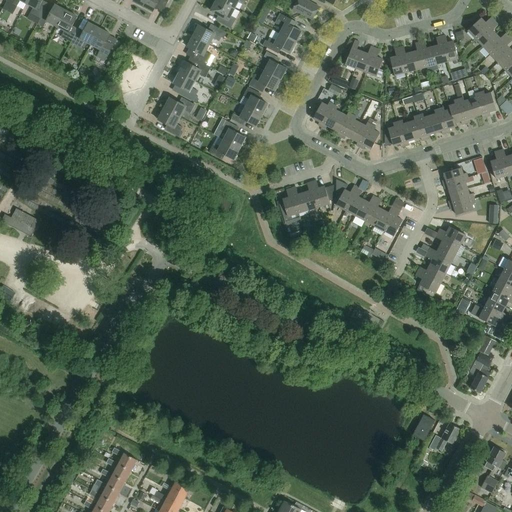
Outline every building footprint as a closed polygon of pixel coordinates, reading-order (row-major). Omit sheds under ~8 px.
[(21,0),(18,7),(24,10),(27,4),(21,0)] [(41,19),(44,13),(47,8),(41,5),(43,0),(29,0),(27,4),(34,7),(31,14),(41,19)] [(162,0),(165,1),(166,0),(147,0),(144,7),(154,12),(159,0),(162,0)] [(231,16),(235,9),(218,0),(217,0),(211,11),(221,16),(218,22),(231,29),(236,19),(231,16)] [(245,4),(246,0),(218,0),(235,9),(239,1),(245,4)] [(313,20),(320,7),(306,0),(298,0),(293,10),(313,20)] [(58,27),(66,11),(55,5),(49,16),(44,13),(41,19),(38,24),(44,27),(47,21),(58,27)] [(71,42),(77,31),(72,28),(78,17),(66,11),(58,27),(65,31),(61,37),(71,42)] [(296,43),(302,32),(291,26),(294,21),(280,14),(275,23),(284,27),(280,34),(296,43)] [(476,39),(495,21),(491,18),(486,23),(481,19),(468,31),(476,39)] [(484,47),(497,34),(492,30),(498,25),(495,21),(476,39),(484,47)] [(92,45),(100,29),(89,23),(83,34),(77,31),(71,42),(81,48),(85,41),(92,45)] [(224,39),(227,33),(214,26),(211,32),(200,25),(194,37),(210,45),(213,38),(220,42),(222,38),(224,39)] [(100,29),(92,45),(100,49),(97,54),(100,56),(99,57),(105,60),(111,49),(105,46),(111,35),(100,29)] [(467,29),(458,32),(462,43),(471,40),(467,29)] [(491,55),(510,37),(506,33),(501,39),(497,34),(484,47),(491,55)] [(291,54),(296,43),(280,34),(277,41),(270,38),(268,42),(266,41),(263,46),(277,53),(279,48),(291,54)] [(448,62),(459,59),(454,42),(448,43),(446,36),(441,37),(448,62)] [(206,52),(210,45),(194,37),(188,48),(199,54),(196,60),(200,62),(207,65),(212,55),(206,52)] [(437,65),(448,62),(441,37),(437,38),(439,46),(433,47),(437,65)] [(498,62),(511,50),(507,46),(511,41),(511,39),(510,37),(491,55),(498,62)] [(246,41),(243,47),(248,50),(251,44),(246,41)] [(356,69),(363,52),(357,50),(360,43),(355,41),(346,65),(356,69)] [(438,68),(437,65),(433,47),(427,49),(425,41),(420,42),(427,67),(428,71),(438,68)] [(417,70),(427,67),(420,42),(416,44),(418,51),(412,53),(417,70)] [(366,73),(376,49),(371,47),(368,54),(363,52),(356,69),(366,73)] [(417,70),(412,53),(406,54),(404,47),(400,48),(406,73),(417,70)] [(395,76),(406,73),(400,48),(395,49),(397,57),(391,58),(395,76)] [(380,69),(383,60),(377,58),(380,50),(376,49),(366,73),(377,77),(380,69)] [(506,70),(511,64),(511,50),(498,62),(506,70)] [(281,80),(287,69),(276,63),(278,58),(267,52),(265,57),(271,60),(265,71),(281,80)] [(200,62),(197,68),(186,62),(180,73),(196,81),(199,75),(206,78),(211,68),(207,65),(200,62)] [(486,67),(481,71),(484,75),(489,70),(486,67)] [(465,69),(458,72),(460,79),(466,77),(467,77),(465,69)] [(275,91),(281,80),(265,71),(262,78),(255,75),(250,85),(261,91),(264,85),(275,91)] [(192,88),(196,81),(180,73),(174,84),(185,90),(182,96),(195,103),(196,102),(197,99),(198,97),(196,96),(198,92),(192,88)] [(234,85),(237,78),(231,76),(228,82),(234,85)] [(334,77),(331,83),(346,89),(348,82),(334,77)] [(342,90),(332,85),(329,91),(339,96),(342,90)] [(262,115),(268,104),(257,98),(260,93),(249,87),(244,97),(250,100),(246,107),(262,115)] [(480,93),(487,117),(491,116),(490,112),(497,110),(491,93),(485,95),(484,92),(480,93)] [(422,93),(415,95),(418,102),(424,100),(422,93)] [(483,118),(487,117),(480,93),(475,94),(476,98),(470,100),(476,117),(482,115),(483,118)] [(191,114),(195,105),(184,99),(182,104),(171,98),(165,109),(180,118),(184,111),(191,114)] [(476,117),(470,100),(465,101),(464,98),(459,100),(466,124),(470,122),(469,119),(476,117)] [(462,125),(466,124),(459,100),(454,101),(455,104),(449,106),(450,110),(451,110),(455,123),(461,121),(462,125)] [(322,127),(334,105),(330,103),(328,106),(322,103),(314,119),(320,122),(318,125),(322,127)] [(505,112),(510,108),(505,103),(501,108),(505,112)] [(333,129),(342,113),(336,110),(338,107),(334,105),(322,127),(326,129),(328,126),(333,129)] [(257,126),(262,115),(246,107),(241,118),(234,114),(232,119),(243,125),(245,120),(257,126)] [(201,108),(199,113),(204,116),(207,111),(201,108)] [(451,110),(450,110),(445,111),(444,108),(439,109),(447,133),(451,132),(450,129),(456,127),(455,123),(451,110)] [(177,124),(180,118),(165,109),(159,120),(170,126),(167,131),(180,138),(183,133),(181,132),(183,128),(177,124)] [(443,135),(447,133),(439,109),(435,111),(436,114),(430,116),(436,133),(442,131),(443,135)] [(341,137),(353,115),(349,113),(347,116),(342,113),(333,129),(339,132),(337,135),(341,137)] [(436,133),(430,116),(424,118),(423,114),(419,116),(426,140),(430,139),(429,135),(436,133)] [(352,139),(361,123),(356,121),(357,117),(353,115),(341,137),(345,139),(347,136),(352,139)] [(422,141),(426,140),(419,116),(414,117),(415,121),(410,123),(415,140),(421,138),(422,141)] [(240,149),(246,138),(235,132),(237,126),(226,121),(221,130),(228,133),(224,140),(240,149)] [(415,140),(410,123),(404,124),(403,121),(398,122),(406,146),(410,145),(409,142),(415,140)] [(402,148),(406,146),(398,122),(394,124),(395,127),(385,130),(385,147),(393,144),(394,146),(401,144),(402,148)] [(360,147),(372,125),(368,123),(366,126),(361,123),(352,139),(358,142),(357,145),(360,147)] [(372,149),(380,134),(375,131),(376,127),(372,125),(360,147),(364,149),(366,146),(372,149)] [(234,160),(240,149),(224,140),(221,147),(214,144),(209,153),(220,159),(223,154),(234,160)] [(511,174),(511,155),(506,157),(504,150),(499,151),(507,176),(511,174)] [(496,179),(507,176),(499,151),(495,153),(497,160),(491,162),(496,179)] [(444,185),(468,178),(467,173),(463,174),(462,168),(444,173),(446,180),(443,181),(444,185)] [(451,194),(468,189),(466,183),(470,182),(468,178),(444,185),(445,189),(449,188),(451,194)] [(346,211),(359,188),(354,186),(351,193),(346,190),(348,185),(335,179),(335,199),(339,201),(337,206),(346,211)] [(320,207),(330,204),(330,201),(334,200),(334,186),(326,188),(325,186),(319,188),(317,181),(312,182),(320,207)] [(310,210),(320,207),(312,182),(307,184),(310,191),(304,193),(310,210)] [(310,210),(304,193),(298,195),(296,187),(292,189),(299,213),(310,210)] [(356,216),(364,200),(359,197),(363,190),(359,188),(346,211),(356,216)] [(299,213),(292,189),(287,190),(289,198),(283,200),(286,207),(279,209),(285,226),(291,224),(291,223),(300,220),(298,214),(299,213)] [(450,206),(474,198),(473,194),(470,195),(468,189),(451,194),(453,201),(449,202),(450,206)] [(366,221),(378,198),(373,196),(370,203),(364,200),(356,216),(366,221)] [(375,226),(384,210),(378,207),(382,201),(378,198),(366,221),(375,226)] [(472,204),(476,203),(474,198),(450,206),(452,210),(455,209),(457,215),(474,210),(472,204)] [(397,208),(400,201),(396,199),(392,206),(397,208)] [(397,208),(401,211),(405,204),(400,201),(397,208)] [(382,236),(385,231),(397,208),(392,206),(389,213),(384,210),(375,226),(372,231),(382,236)] [(498,226),(499,208),(491,207),(490,225),(498,226)] [(397,218),(401,211),(397,208),(385,231),(394,236),(403,220),(397,218)] [(35,230),(39,221),(17,209),(12,218),(5,214),(2,220),(33,236),(36,230),(35,230)] [(461,245),(466,235),(450,227),(447,232),(440,229),(438,233),(461,245)] [(499,231),(496,235),(503,242),(507,237),(499,231)] [(466,248),(461,245),(438,233),(436,237),(443,241),(440,246),(456,255),(461,257),(466,248)] [(494,239),(490,246),(500,251),(504,243),(494,239)] [(423,244),(421,248),(428,252),(430,248),(423,244)] [(451,264),(456,255),(440,246),(437,252),(430,248),(428,252),(451,264)] [(380,248),(376,252),(384,260),(388,256),(380,248)] [(456,267),(451,264),(428,252),(426,257),(433,260),(430,266),(446,274),(451,276),(456,267)] [(441,283),(446,274),(430,266),(427,271),(420,267),(418,272),(441,283)] [(511,273),(505,270),(500,280),(511,286),(511,273)] [(436,293),(441,283),(418,272),(416,276),(423,279),(420,285),(436,293)] [(511,286),(500,280),(495,289),(511,298),(511,286)] [(14,293),(3,285),(0,288),(0,301),(6,306),(14,293)] [(511,303),(511,298),(495,289),(490,299),(505,307),(508,302),(511,303)] [(503,312),(505,307),(490,299),(485,308),(507,320),(510,316),(503,312)] [(460,304),(456,311),(462,314),(466,306),(460,304)] [(476,305),(471,314),(480,318),(484,309),(476,305)] [(377,335),(387,321),(363,306),(356,318),(357,319),(355,321),(377,335)] [(505,325),(507,320),(485,308),(484,309),(480,318),(496,327),(498,321),(505,325)] [(492,349),(496,342),(486,337),(479,351),(489,356),(492,349)] [(470,388),(472,388),(480,393),(488,378),(490,373),(486,371),(492,360),(480,353),(476,360),(470,372),(477,376),(470,388)] [(423,444),(434,423),(423,417),(412,438),(423,444)] [(453,445),(461,430),(450,424),(442,439),(436,436),(430,446),(442,452),(447,442),(453,445)] [(502,460),(505,453),(505,451),(500,448),(499,450),(494,447),(491,453),(489,452),(485,460),(487,461),(485,467),(493,471),(496,466),(504,470),(507,462),(502,460)] [(125,454),(119,465),(132,471),(137,461),(125,454)] [(417,464),(425,468),(428,463),(425,461),(429,455),(426,454),(422,460),(420,459),(417,464)] [(115,462),(109,459),(106,463),(113,467),(115,462)] [(119,465),(113,475),(126,482),(132,471),(119,465)] [(113,475),(108,486),(120,493),(126,482),(113,475)] [(497,482),(487,476),(481,488),(491,493),(497,482)] [(185,500),(190,489),(176,482),(173,489),(169,487),(167,490),(171,492),(185,500)] [(108,486),(102,496),(115,503),(120,493),(108,486)] [(179,510),(185,500),(171,492),(167,490),(164,496),(157,492),(155,496),(162,500),(165,502),(179,510)] [(102,496),(96,507),(105,511),(109,511),(115,503),(102,496)] [(483,507),(486,502),(480,499),(478,504),(483,507)] [(279,511),(301,511),(302,510),(295,507),(285,501),(279,511)] [(159,511),(178,511),(179,510),(165,502),(162,509),(158,507),(156,510),(157,510),(159,511)] [(483,507),(480,511),(496,511),(498,508),(486,502),(483,507)]
